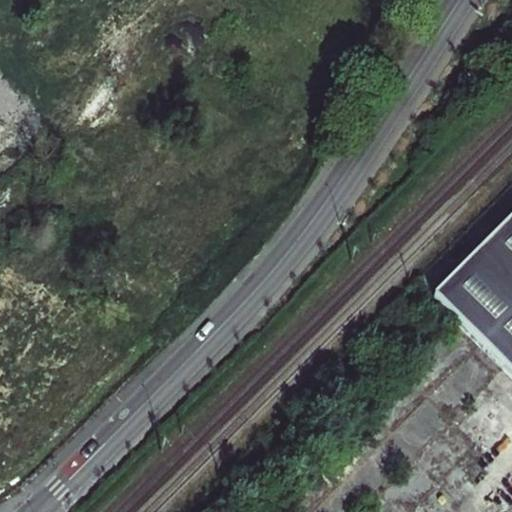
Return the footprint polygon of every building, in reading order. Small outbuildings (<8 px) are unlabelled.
[(28,126),(0,135),(0,164),(37,152),(28,126)] [(236,134),(242,157),(276,149),(270,126),(236,134)] [(204,182),(244,168),(235,142),(195,156),(204,182)] [(274,152),(236,168),(246,191),(284,175),(274,152)] [(511,222),(435,300),(511,377),(511,222)] [(36,257),(0,273),(0,305),(48,283),(36,257)] [(0,315),(0,322),(11,343),(46,324),(32,298),(0,315)] [(146,310),(154,330),(176,321),(168,301),(146,310)] [(37,430),(25,407),(123,357),(113,337),(0,393),(0,439),(17,472),(43,459),(30,434),(37,430)]
